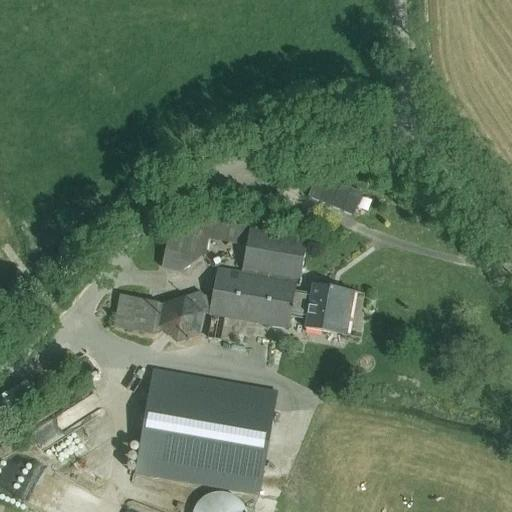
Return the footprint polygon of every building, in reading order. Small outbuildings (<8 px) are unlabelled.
[(208,333),(207,338),(220,340),(224,318),(287,330),(289,317),(306,320),(304,330),(345,337),(353,292),(312,285),(310,295),(294,292),(295,286),(299,287),(307,241),(251,231),(252,223),(212,216),(212,220),(192,217),(167,235),(161,269),(182,273),(206,254),(208,240),(240,246),(241,240),(248,241),(243,272),(241,272),(241,275),(217,271),(214,288),(162,307),(158,306),(159,304),(119,297),(113,329),(153,336),(163,332),(176,344),(198,336),(199,332),(208,333)] [(134,474),(259,495),(276,394),(152,372),(134,474)] [(44,449),(56,470),(115,434),(100,408),(72,425),(64,411),(31,430),(43,449),(44,449)] [(57,511),(94,511),(101,499),(32,466),(17,497),(35,506),(37,502),(57,511)] [(243,511),(242,510),(234,503),(224,499),(213,500),(203,505),(196,511),(243,511)]
